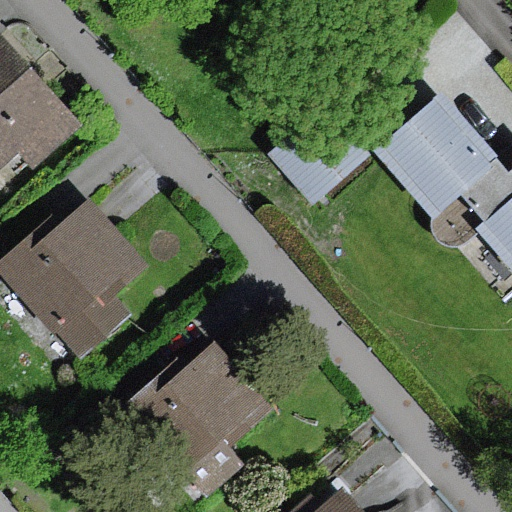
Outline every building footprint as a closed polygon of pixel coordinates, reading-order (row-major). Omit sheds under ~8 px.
[(94,129),(7,34),(0,40),(0,168),(9,179),(33,157),(46,172),(94,129)] [(439,222),(502,170),(406,54),(276,162),(315,209),(383,153),(439,222)] [(2,276),(85,365),(133,320),(117,303),(154,269),(97,208),(72,231),(62,220),(2,276)] [(511,219),(491,238),(511,260),(511,219)] [(143,416),(205,483),(285,411),(223,343),(143,416)] [(333,511),(373,511),(356,492),(333,511)]
